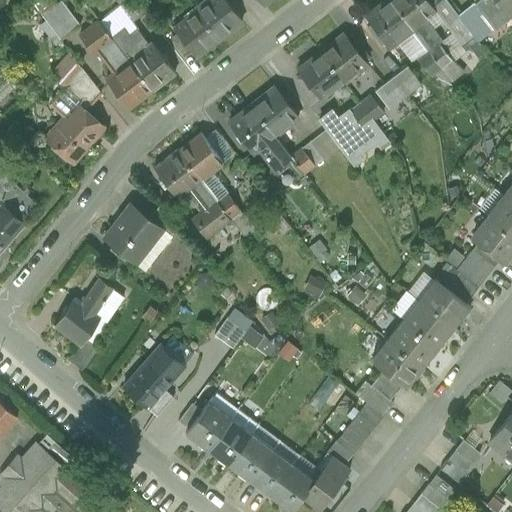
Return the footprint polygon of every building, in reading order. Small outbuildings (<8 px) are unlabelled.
[(54,0),(40,0),(34,4),(42,14),(57,3),(54,0)] [(60,0),(57,3),(42,14),(49,24),(68,9),(61,0),(60,0)] [(145,12),(135,0),(115,0),(119,5),(132,21),(133,21),(145,12)] [(242,20),(226,0),(208,0),(196,10),(218,38),(242,20)] [(412,29),(390,0),(387,0),(366,16),(371,23),(367,26),(376,38),(380,35),(385,42),(389,47),(412,29)] [(436,11),(427,0),(390,0),(412,29),(436,11)] [(503,8),(495,14),(484,0),(478,0),(476,2),(491,22),(473,36),(477,41),(509,16),(503,8)] [(503,8),(496,0),(484,0),(495,14),(503,8)] [(511,2),(510,0),(496,0),(503,8),(511,2)] [(436,11),(447,24),(458,16),(447,2),(436,11)] [(476,2),(458,16),(473,36),(491,22),(476,2)] [(511,2),(503,8),(509,16),(511,13),(511,2)] [(175,72),(152,42),(149,44),(137,28),(138,28),(133,21),(132,21),(119,5),(99,20),(112,36),(111,36),(152,90),(175,72)] [(80,24),(68,9),(49,24),(61,38),(80,24)] [(218,38),(196,10),(175,26),(197,55),(218,38)] [(473,36),(458,16),(447,24),(462,44),(473,36)] [(152,90),(111,36),(112,36),(99,20),(99,19),(79,34),(94,52),(97,50),(113,71),(106,77),(129,107),(152,90)] [(367,63),(344,33),(320,51),(343,81),(344,81),(367,63)] [(452,59),(439,42),(428,50),(441,68),(452,59)] [(441,68),(428,50),(418,57),(431,75),(441,68)] [(320,51),(298,68),(302,74),(298,77),(307,89),(311,86),(320,98),(343,81),(320,51)] [(71,54),(55,72),(67,83),(81,67),(71,54)] [(421,84),(407,65),(394,76),(407,94),(421,84)] [(67,83),(64,86),(87,107),(101,91),(81,67),(67,83)] [(394,76),(376,89),(390,107),(407,94),(394,76)] [(64,86),(50,102),(67,117),(78,104),(84,110),(87,107),(64,86)] [(298,117),(275,87),(252,104),(275,134),(298,117)] [(384,111),(370,93),(359,102),(373,120),(384,111)] [(373,120),(359,102),(349,110),(363,127),(373,120)] [(78,104),(67,117),(61,117),(55,123),(56,129),(47,139),(71,160),(83,147),(87,146),(91,143),(90,138),(95,132),(97,134),(103,126),(84,110),(78,104)] [(275,134),(252,104),(229,122),(252,152),(259,147),(275,168),(291,155),(275,134)] [(363,127),(349,110),(336,120),(330,111),(319,120),(353,164),(359,160),(356,155),(356,146),(370,137),(363,127)] [(373,120),(363,127),(370,137),(371,136),(376,142),(385,136),(373,120)] [(223,161),(200,131),(177,150),(200,178),(223,161)] [(385,136),(376,142),(383,151),(392,145),(385,136)] [(324,158),(311,140),(301,148),(315,165),(324,158)] [(301,148),(291,155),(304,173),(315,165),(301,148)] [(200,178),(177,150),(177,149),(154,167),(177,197),(184,191),(200,212),(193,218),(207,235),(230,217),(216,200),(200,178)] [(0,248),(39,204),(0,170),(0,248)] [(240,209),(227,192),(216,200),(230,217),(240,209)] [(511,201),(504,195),(488,215),(511,234),(511,201)] [(149,217),(131,202),(129,204),(130,204),(105,236),(104,236),(103,237),(135,262),(162,228),(162,227),(149,217)] [(179,224),(160,202),(149,217),(162,227),(162,228),(171,234),(179,224)] [(511,250),(511,234),(488,215),(473,235),(473,236),(478,241),(500,258),(503,260),(504,260),(511,250)] [(413,221),(395,229),(400,243),(418,235),(413,221)] [(500,258),(478,241),(471,250),(493,267),(500,258)] [(450,246),(443,257),(454,265),(461,253),(450,246)] [(493,267),(471,250),(464,260),(485,277),(493,267)] [(485,277),(464,260),(456,269),(459,272),(478,286),(485,277)] [(448,262),(435,278),(447,287),(453,280),(459,272),(456,269),(448,262)] [(478,286),(459,272),(453,280),(472,294),(478,286)] [(82,302),(74,296),(54,324),(80,343),(81,344),(86,336),(100,316),(95,312),(113,286),(99,276),(82,302)] [(305,276),(303,288),(318,291),(321,279),(305,276)] [(447,287),(435,278),(419,299),(453,326),(469,305),(466,302),(447,287)] [(472,294),(453,280),(447,287),(466,302),(472,294)] [(453,326),(419,299),(403,319),(437,346),(453,326)] [(246,329),(227,315),(214,333),(232,347),(246,329)] [(437,346),(403,319),(387,339),(421,366),(437,346)] [(99,346),(86,336),(81,344),(80,343),(72,354),(86,364),(99,346)] [(286,359),(295,346),(285,339),(275,352),(286,359)] [(421,366),(387,339),(371,359),(383,369),(403,384),(405,386),(421,366)] [(161,343),(124,385),(156,414),(193,371),(161,343)] [(403,384),(383,369),(376,377),(396,392),(403,384)] [(396,392),(376,377),(370,385),(390,400),(396,392)] [(370,385),(364,380),(354,393),(383,415),(393,403),(390,400),(370,385)] [(189,427),(188,430),(208,446),(230,416),(210,400),(203,410),(189,427)] [(192,401),(178,419),(189,427),(203,410),(192,401)] [(0,402),(0,435),(17,417),(0,402)] [(511,412),(490,441),(511,459),(511,412)] [(251,432),(230,416),(208,446),(229,462),(251,432)] [(360,444),(344,431),(336,440),(352,453),(360,444)] [(272,448),(251,432),(229,462),(249,478),(272,448)] [(477,451),(463,439),(455,449),(473,464),(477,451)] [(352,453),(336,440),(326,452),(330,455),(331,454),(343,464),(352,453)] [(36,441),(21,458),(16,454),(0,472),(5,477),(0,481),(0,511),(76,511),(77,511),(94,511),(103,503),(72,476),(73,474),(36,441)] [(292,464),(272,448),(249,478),(270,494),(292,464)] [(473,464),(455,449),(447,458),(466,473),(473,464)] [(343,464),(331,454),(330,455),(313,479),(314,480),(302,495),(319,508),(349,468),(343,464)] [(466,473),(447,458),(440,468),(459,483),(466,473)] [(313,479),(292,464),(270,494),(291,510),(302,495),(314,480),(313,479)] [(454,488),(435,473),(428,483),(447,498),(454,488)] [(447,498),(428,483),(420,492),(439,507),(447,498)] [(435,511),(439,507),(420,492),(413,501),(425,511),(435,511)] [(425,511),(413,501),(404,511),(425,511)]
